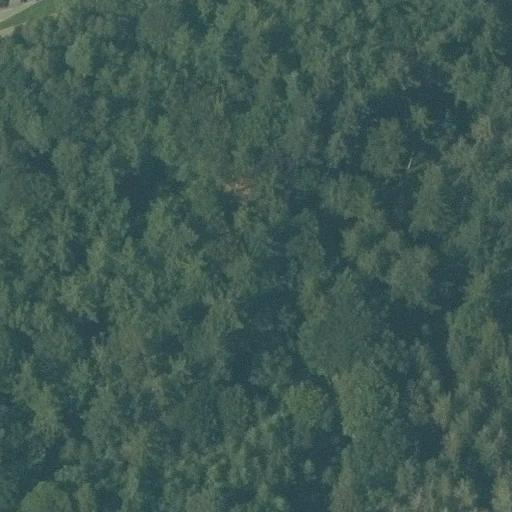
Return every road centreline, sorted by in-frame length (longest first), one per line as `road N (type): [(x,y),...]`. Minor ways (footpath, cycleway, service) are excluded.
road 1 (track): [(418,330),(139,449),(22,511)]
road 2 (track): [(511,234),(309,0)]
